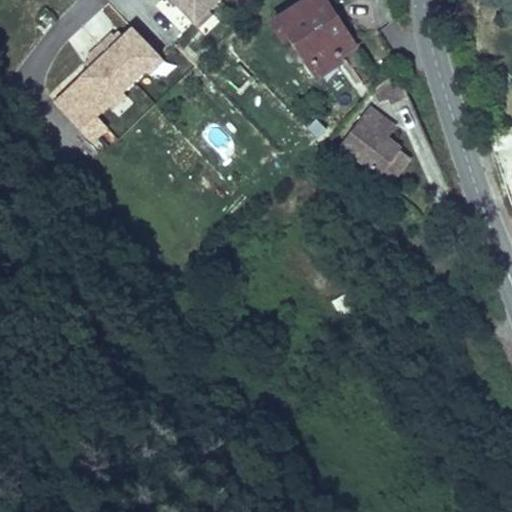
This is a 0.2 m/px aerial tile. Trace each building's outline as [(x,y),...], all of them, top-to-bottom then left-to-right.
[(178,0),(197,19),(212,5),(217,0),(178,0)] [(344,60),(339,53),(359,41),(334,0),(302,0),(275,16),(287,38),(295,33),(320,75),(344,60)] [(197,19),(202,25),(217,11),(212,5),(197,19)] [(161,54),(163,52),(134,21),(123,31),(118,26),(83,60),(87,65),(52,98),(81,129),(108,103),(124,88),(146,68),(161,54)] [(166,59),(161,54),(146,68),(151,73),(166,59)] [(129,94),(124,88),(108,103),(113,109),(129,94)] [(339,147),(392,184),(410,159),(400,152),(399,144),(389,137),(396,128),(366,107),(339,147)] [(339,320),(354,312),(345,296),(331,304),(339,320)]
